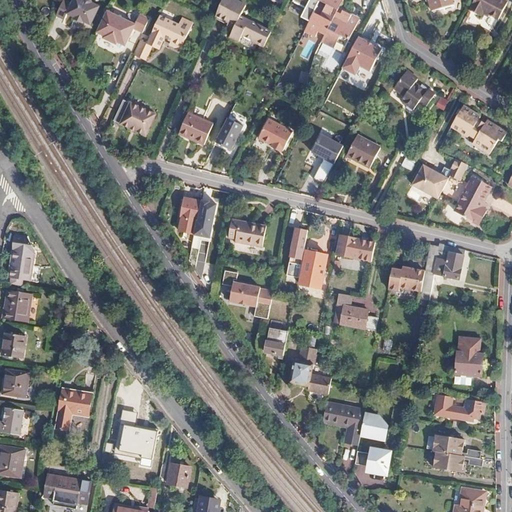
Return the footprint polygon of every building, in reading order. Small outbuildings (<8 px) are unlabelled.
[(66,0),(61,0),(55,14),(63,18),(66,12),(74,16),(73,18),(81,21),(82,20),(89,24),(99,5),(91,2),(90,0),(71,0),(71,2),(66,0)] [(226,0),(219,0),(212,16),(218,19),(226,0)] [(228,0),(226,0),(218,19),(220,20),(228,0)] [(235,1),(232,0),(228,0),(220,20),(225,23),(235,1)] [(318,0),(315,8),(302,33),(313,39),(316,32),(323,36),(319,44),(332,50),(335,45),(340,48),(343,42),(354,21),(349,18),(351,14),(342,10),(340,13),(336,11),(341,0),(318,0)] [(428,0),(429,2),(432,13),(454,7),(452,0),(428,0)] [(505,8),(489,0),(474,0),(466,16),(477,22),(479,17),(495,26),(505,8)] [(225,23),(232,26),(227,36),(236,41),(239,36),(252,42),(259,27),(238,17),(244,6),(235,1),(225,23)] [(132,25),(104,12),(94,33),(102,37),(101,39),(114,45),(115,43),(122,47),(131,29),(140,33),(146,20),(137,15),(132,25)] [(176,25),(157,16),(144,44),(138,41),(131,56),(141,60),(147,46),(151,48),(156,50),(160,42),(158,41),(160,37),(162,38),(180,47),(191,24),(179,18),(176,25)] [(354,21),(343,42),(340,48),(343,49),(357,22),(354,21)] [(272,34),(259,27),(252,42),(264,49),(272,34)] [(362,70),(374,75),(385,49),(358,38),(344,71),(359,77),(362,70)] [(340,48),(335,45),(332,50),(338,53),(340,48)] [(151,48),(147,46),(141,60),(144,62),(151,48)] [(403,71),(391,88),(400,95),(398,99),(410,108),(415,101),(422,105),(431,93),(417,83),(415,85),(411,82),(414,79),(403,71)] [(448,100),(442,96),(437,106),(443,109),(448,100)] [(128,102),(121,99),(112,119),(118,122),(117,123),(126,127),(133,130),(142,135),(153,113),(128,101),(128,102)] [(481,112),(462,103),(452,124),(470,133),(471,131),(478,134),(476,139),(480,141),(494,119),(488,116),(486,120),(479,117),(481,112)] [(212,124),(188,113),(180,132),(194,138),(194,140),(203,144),(212,124)] [(282,148),(292,129),(268,116),(258,136),(267,140),(267,139),(271,141),(271,142),(272,143),(271,144),(281,149),(281,148),(282,148)] [(231,118),(227,117),(221,128),(227,131),(230,124),(228,123),(231,118)] [(509,126),(494,119),(480,141),(494,147),(502,134),(504,135),(509,126)] [(223,141),(220,140),(216,147),(238,158),(247,141),(231,133),(229,137),(226,136),(223,141)] [(320,135),(311,154),(338,167),(347,147),(320,135)] [(378,147),(355,135),(345,155),(367,167),(378,147)] [(318,159),(308,177),(325,186),(335,167),(318,159)] [(448,179),(424,167),(414,187),(436,199),(450,178),(451,178),(459,182),(467,166),(456,161),(448,179)] [(491,186),(473,177),(457,212),(482,224),(489,210),(482,206),(491,186)] [(200,203),(185,200),(179,232),(193,234),(196,220),(197,220),(200,203)] [(258,226),(232,221),(228,238),(246,242),(245,244),(254,246),(258,226)] [(265,228),(258,226),(254,246),(261,247),(265,228)] [(356,239),(341,236),(336,255),(355,259),(371,262),(375,243),(356,239)] [(27,280),(32,255),(26,254),(28,245),(12,243),(6,276),(27,280)] [(439,248),(429,247),(426,266),(421,296),(419,303),(425,305),(426,301),(429,301),(434,276),(459,280),(464,251),(439,246),(439,248)] [(326,256),(307,252),(303,271),(322,275),(326,256)] [(421,296),(426,266),(403,262),(402,265),(392,263),(389,283),(387,290),(421,296)] [(246,286),(233,283),(229,302),(242,305),(246,286)] [(255,288),(246,286),(242,305),(251,307),(254,292),(255,288)] [(27,321),(31,293),(7,289),(2,317),(27,321)] [(262,290),(262,294),(259,307),(270,309),(273,292),(262,290)] [(262,294),(254,292),(251,307),(259,308),(259,307),(262,294)] [(350,298),(339,296),(335,322),(341,324),(344,306),(345,302),(349,303),(350,298)] [(367,311),(344,306),(341,324),(364,328),(367,311)] [(278,354),(282,355),(286,334),(287,330),(268,326),(263,351),(264,351),(278,354)] [(22,357),(25,335),(5,331),(1,353),(22,357)] [(390,345),(392,334),(385,332),(382,344),(390,345)] [(297,360),(293,359),(288,383),(302,385),(303,381),(308,382),(307,386),(306,390),(326,394),(330,380),(310,376),(313,363),(314,364),(317,348),(301,345),(297,360)] [(454,361),(457,361),(455,374),(480,377),(483,354),(458,352),(457,357),(455,357),(454,361)] [(25,397),(29,373),(7,369),(3,393),(25,397)] [(96,397),(67,391),(60,432),(73,434),(76,417),(92,420),(96,397)] [(451,397),(440,395),(435,415),(472,422),(473,419),(476,419),(478,413),(482,414),(485,403),(451,397)] [(364,411),(326,405),(322,426),(345,430),(343,446),(357,448),(360,436),(360,432),(364,414),(364,411)] [(28,411),(4,407),(0,433),(18,436),(20,423),(26,424),(28,411)] [(378,416),(364,414),(360,432),(373,434),(372,438),(383,440),(386,425),(378,416)] [(435,435),(432,451),(435,452),(461,456),(461,453),(463,440),(435,435)] [(27,449),(2,445),(0,456),(0,473),(23,477),(27,449)] [(151,451),(134,448),(132,466),(161,471),(164,452),(152,450),(151,451)] [(373,448),(372,453),(371,463),(375,464),(374,467),(373,472),(387,475),(391,451),(373,448)] [(371,463),(372,453),(357,450),(354,463),(374,467),(375,464),(371,463)] [(469,458),(479,459),(480,452),(467,450),(466,454),(466,457),(469,458)] [(461,456),(435,452),(432,468),(461,473),(463,460),(464,457),(461,456)] [(469,458),(468,461),(467,465),(481,467),(482,460),(479,459),(469,458)] [(193,492),(196,473),(176,469),(172,487),(193,492)] [(59,484),(50,483),(46,505),(87,511),(90,511),(94,490),(83,489),(83,490),(59,486),(59,484)] [(18,511),(22,493),(0,489),(0,511),(18,511)] [(459,509),(457,509),(455,511),(481,511),(484,495),(463,491),(459,509)] [(153,511),(158,511),(162,493),(156,492),(153,511)]
